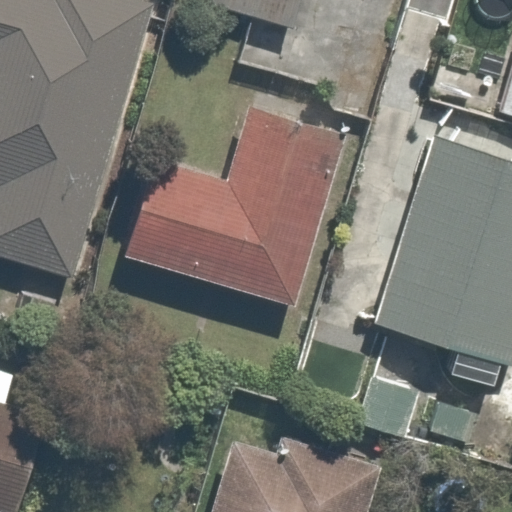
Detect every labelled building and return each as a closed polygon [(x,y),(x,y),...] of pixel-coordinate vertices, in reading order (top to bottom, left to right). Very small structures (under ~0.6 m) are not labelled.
[(0,0),(0,249),(66,268),(142,0),(0,0)] [(297,0),(212,0),(291,21),(297,0)] [(511,6),(510,6),(483,108),(511,115),(511,6)] [(212,168),(132,148),(106,252),(288,298),(334,117),(231,92),(212,168)] [(511,361),(511,154),(423,127),(364,317),(511,362),(511,361)] [(0,505),(1,506),(37,371),(0,360),(0,505)] [(357,511),(371,462),(222,422),(197,511),(357,511)]
